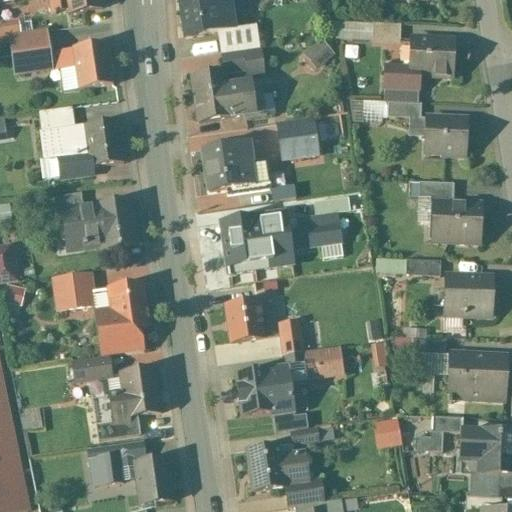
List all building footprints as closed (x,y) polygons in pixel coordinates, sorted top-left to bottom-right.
[(49,0),(51,14),(67,12),(65,0),(49,0)] [(99,0),(65,0),(67,12),(68,16),(101,11),(99,0)] [(178,0),(184,39),(232,32),(227,0),(178,0)] [(400,27),(372,26),(371,41),(399,42),(400,27)] [(45,34),(9,39),(15,77),(50,71),(51,73),(49,54),(48,55),(45,34)] [(304,54),(319,70),(336,54),(321,38),(304,54)] [(453,44),(409,41),(408,69),(408,76),(426,76),(426,79),(452,80),(453,44)] [(106,45),(72,51),(78,92),(112,87),(106,45)] [(65,52),(49,54),(51,73),(68,70),(65,52)] [(259,52),(235,56),(238,73),(262,69),(259,52)] [(399,73),(384,72),(383,105),(387,105),(417,106),(418,78),(426,79),(426,76),(408,76),(408,69),(400,68),(399,73)] [(225,89),(222,74),(191,79),(198,125),(244,118),(245,120),(265,117),(262,97),(242,100),(240,86),(225,89)] [(417,106),(387,105),(387,120),(420,121),(420,106),(417,106)] [(72,114),(39,119),(43,153),(77,148),(72,114)] [(312,120),(276,125),(282,163),(317,158),(312,120)] [(466,122),(425,120),(423,155),(440,156),(440,159),(464,160),(466,122)] [(117,123),(84,128),(84,129),(82,129),(83,140),(85,140),(88,156),(90,170),(91,170),(123,165),(117,123)] [(247,145),(231,148),(230,147),(227,143),(207,146),(205,151),(202,152),(208,194),(227,191),(228,197),(241,195),(240,189),(253,187),(247,145)] [(88,156),(57,160),(60,181),(92,177),(91,170),(90,170),(88,156)] [(450,186),(418,185),(418,200),(449,201),(450,186)] [(80,195),(47,200),(49,217),(62,215),(78,212),(78,211),(83,210),(80,195)] [(130,203),(96,208),(96,209),(83,211),(83,210),(78,211),(78,212),(62,215),(66,244),(83,242),(84,245),(83,245),(84,250),(101,248),(102,251),(136,246),(130,203)] [(479,207),(432,205),(432,207),(435,207),(434,243),(431,243),(431,244),(455,245),(455,246),(478,247),(478,246),(477,246),(477,221),(479,221),(479,207)] [(349,232),(360,231),(359,211),(347,212),(349,232)] [(338,215),(296,221),(297,231),(289,232),(291,250),(338,243),(335,221),(339,220),(338,215)] [(0,246),(0,285),(5,285),(10,306),(26,302),(13,244),(0,246)] [(440,264),(405,262),(405,278),(439,279),(440,264)] [(492,280),(444,278),(443,317),(490,319),(492,280)] [(90,279),(70,282),(71,282),(73,302),(74,310),(94,308),(90,279)] [(71,282),(62,284),(64,302),(73,302),(71,282)] [(141,287),(101,293),(102,298),(109,297),(112,314),(96,316),(96,318),(98,318),(100,334),(99,335),(99,337),(100,337),(103,353),(101,353),(101,355),(141,350),(138,330),(147,328),(141,287)] [(256,303),(225,308),(230,345),(262,340),(258,318),(266,317),(264,303),(257,304),(256,303)] [(298,323),(278,326),(283,358),(303,355),(298,323)] [(445,343),(412,341),(411,356),(445,357),(445,343)] [(319,379),(342,376),(338,350),(324,352),(326,365),(323,366),(323,369),(317,370),(319,379)] [(303,355),(283,358),(284,370),(287,369),(289,385),(319,379),(317,370),(323,369),(323,366),(326,365),(324,352),(303,355)] [(491,358),(450,356),(448,394),(447,394),(447,405),(450,406),(451,395),(450,395),(451,381),(463,382),(461,401),(503,403),(505,364),(490,363),(491,358)] [(108,359),(72,364),(75,387),(111,381),(108,359)] [(272,395),(290,392),(289,385),(287,369),(284,370),(280,370),(282,384),(271,386),(272,395)] [(280,370),(235,378),(241,419),(270,415),(271,419),(273,419),(293,416),(290,392),(272,395),(271,386),(282,384),(280,370)] [(114,397),(109,398),(110,401),(93,404),(99,443),(138,437),(136,418),(160,415),(154,371),(120,377),(123,399),(115,400),(114,397)] [(0,511),(27,511),(0,379),(0,511)] [(294,420),(293,416),(273,419),(275,436),(307,431),(305,418),(294,420)] [(463,421),(445,420),(430,420),(430,434),(442,435),(461,436),(461,434),(462,422),(463,422),(463,421)] [(396,422),(372,424),(376,451),(401,447),(396,422)] [(315,431),(290,435),(292,448),(317,444),(315,431)] [(429,440),(414,439),(414,453),(441,455),(442,435),(430,434),(429,440)] [(511,436),(461,434),(461,436),(460,454),(468,454),(467,463),(480,464),(480,476),(498,477),(511,477),(511,436)] [(140,445),(117,448),(118,457),(119,462),(142,459),(140,445)] [(305,455),(280,458),(278,448),(246,452),(252,494),(284,490),(284,489),(284,488),(309,484),(305,455)] [(118,457),(98,460),(102,487),(122,485),(119,462),(118,457)] [(166,461),(134,466),(140,507),(172,503),(166,461)] [(511,477),(498,477),(497,487),(511,487),(511,477)] [(309,484),(284,488),(284,489),(284,490),(287,510),(323,504),(319,482),(309,484)] [(511,487),(497,487),(497,501),(501,501),(511,501),(511,487)] [(497,501),(470,500),(470,495),(465,495),(464,511),(500,511),(501,501),(497,501)]
